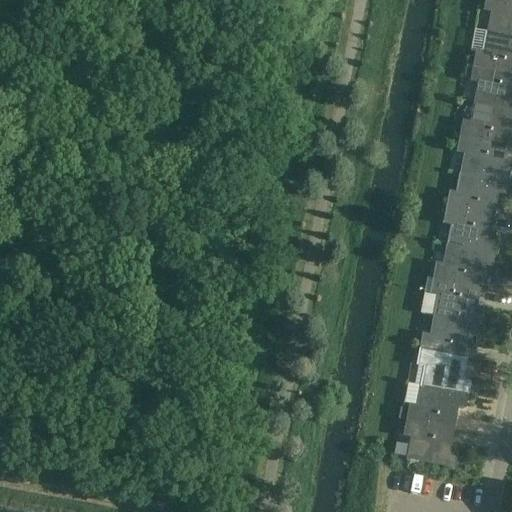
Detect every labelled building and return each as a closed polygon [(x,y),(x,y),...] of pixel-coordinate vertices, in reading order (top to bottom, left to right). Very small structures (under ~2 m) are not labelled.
[(511,1),(505,0),(488,0),(486,11),(494,13),(490,34),(511,38),(511,1)] [(511,38),(490,34),(485,55),(479,54),(476,68),(511,74),(511,38)] [(511,74),(476,68),(473,82),(480,83),(476,105),(511,111),(511,74)] [(511,123),(511,111),(476,105),(472,126),(465,125),(462,139),(505,147),(510,123),(511,123)] [(501,171),(505,147),(462,139),(460,153),(467,154),(463,176),(507,184),(509,172),(501,171)] [(505,195),(507,184),(463,176),(459,197),(452,196),(449,210),(492,218),(497,194),(505,195)] [(496,244),(487,242),(492,218),(449,210),(446,225),(453,226),(449,247),(494,256),(496,244)] [(438,267),(435,281),(479,289),(483,266),(492,267),(494,256),(449,247),(445,269),(438,267)] [(474,313),(479,289),(435,281),(433,295),(440,297),(436,318),(480,327),(483,315),(474,313)] [(425,339),(422,352),(465,360),(470,336),(478,338),(480,327),(436,318),(432,340),(425,339)] [(460,384),(465,360),(422,352),(420,366),(427,368),(423,389),(467,398),(469,386),(460,384)] [(403,422),(409,423),(452,431),(456,407),(465,409),(467,398),(423,389),(409,387),(404,407),(412,409),(411,412),(403,410),(401,421),(403,422)] [(410,460),(454,468),(456,456),(447,454),(452,431),(409,423),(403,422),(400,433),(407,434),(406,437),(414,438),(410,460)]
